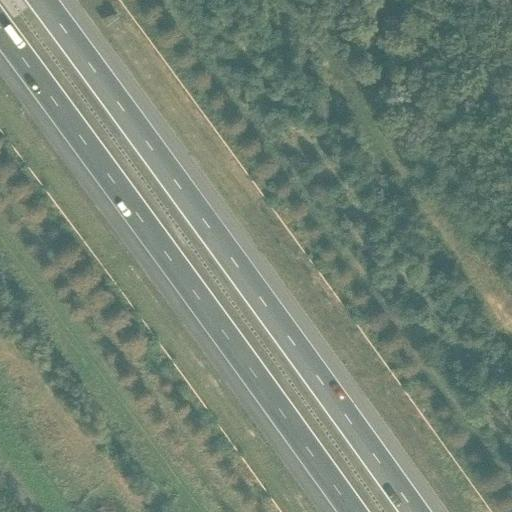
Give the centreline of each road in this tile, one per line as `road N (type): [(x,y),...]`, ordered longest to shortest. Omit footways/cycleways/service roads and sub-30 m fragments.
road 1 (motorway): [(413,511),(42,0)]
road 2 (motorway): [(0,20),(352,511)]
